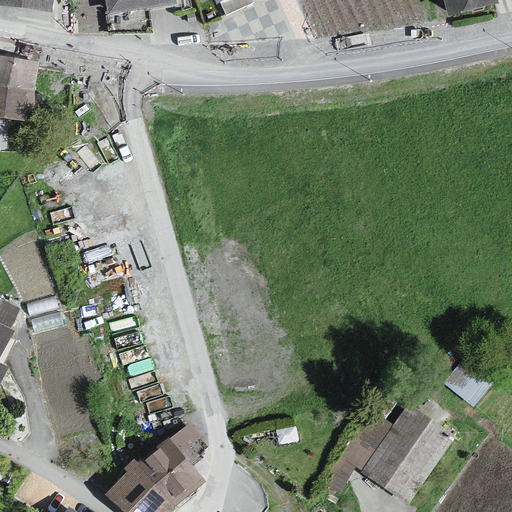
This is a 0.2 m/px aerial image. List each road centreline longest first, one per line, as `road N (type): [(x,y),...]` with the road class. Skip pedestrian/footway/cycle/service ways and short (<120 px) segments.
road 1 (residential): [(205,511),(230,479),(125,66)]
road 2 (tertiary): [(125,66),(275,66),(511,36)]
road 3 (tertiary): [(0,39),(125,66)]
road 4 (residential): [(106,511),(0,440)]
